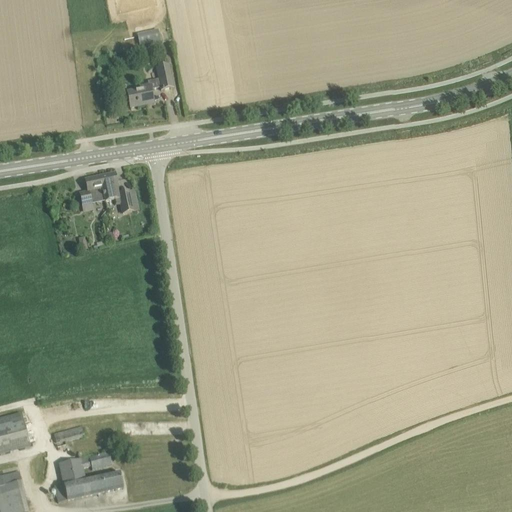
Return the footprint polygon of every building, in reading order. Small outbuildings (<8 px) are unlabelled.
[(134,35),(137,47),(158,43),(155,31),(134,35)] [(171,49),(155,52),(156,58),(167,56),(168,60),(173,58),(171,49)] [(156,69),(160,90),(173,87),(169,66),(156,69)] [(140,91),(127,93),(130,109),(139,107),(139,106),(145,104),(146,107),(154,105),(152,96),(149,86),(140,88),(140,91)] [(100,178),(106,203),(120,200),(123,215),(133,212),(129,193),(119,195),(115,175),(100,178)] [(105,203),(106,203),(100,178),(85,181),(88,193),(80,195),(82,205),(82,208),(91,206),(91,204),(105,201),(105,203)] [(0,419),(0,456),(30,449),(20,414),(0,419)] [(54,436),(57,449),(66,446),(65,444),(85,438),(82,429),(54,436)] [(54,488),(58,505),(67,503),(123,490),(120,473),(85,481),(83,470),(91,468),(92,472),(112,467),(109,454),(81,461),(59,466),(63,486),(54,488)] [(0,510),(0,511),(27,511),(23,491),(18,473),(0,477),(0,510)]
